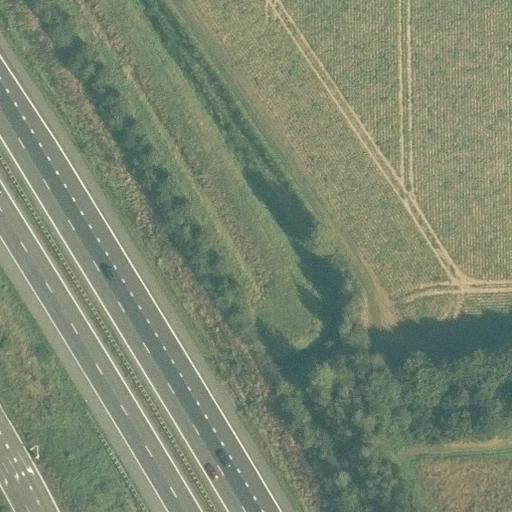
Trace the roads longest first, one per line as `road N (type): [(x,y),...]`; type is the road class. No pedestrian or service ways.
road 1 (motorway): [(243,511),(0,108)]
road 2 (motorway): [(0,211),(185,511)]
